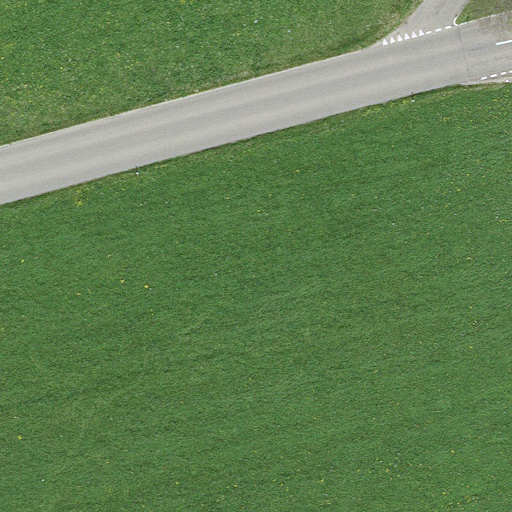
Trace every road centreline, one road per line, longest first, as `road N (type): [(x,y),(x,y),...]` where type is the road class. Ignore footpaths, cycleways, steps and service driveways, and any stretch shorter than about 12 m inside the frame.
road 1 (tertiary): [(0,173),(387,76)]
road 2 (tertiary): [(387,76),(511,45)]
